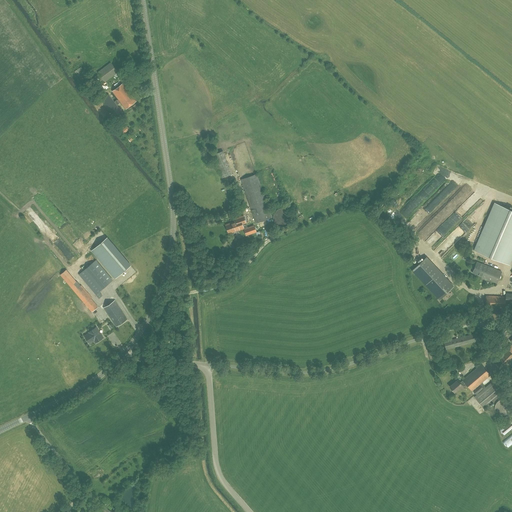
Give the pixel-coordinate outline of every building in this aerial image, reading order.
[(106,82),(118,72),(111,62),(98,72),(106,82)] [(76,71),(78,74),(86,85),(91,81),(81,67),(76,71)] [(126,109),(136,101),(123,83),(112,91),(126,109)] [(115,117),(122,112),(109,94),(101,100),(115,117)] [(125,135),(130,130),(127,127),(122,132),(125,135)] [(130,142),(137,136),(133,132),(127,138),(130,142)] [(222,178),(232,174),(223,151),(213,154),(222,178)] [(244,198),(247,197),(256,223),(273,217),(257,174),(241,179),(244,190),(242,191),(244,198)] [(441,195),(445,198),(458,184),(455,181),(441,195)] [(511,258),(511,210),(494,203),(475,250),(509,265),(511,258)] [(440,223),(447,216),(442,212),(436,219),(440,223)] [(243,224),(246,222),(244,216),(236,219),(236,221),(226,225),(229,233),(244,227),(243,224)] [(256,231),(254,226),(244,229),(246,235),(256,231)] [(55,234),(51,237),(64,254),(68,250),(55,234)] [(92,251),(115,278),(130,266),(113,246),(106,238),(92,251)] [(423,260),(412,270),(439,300),(451,289),(423,260)] [(497,283),(502,272),(482,264),(477,262),(473,273),(482,277),(497,283)] [(100,292),(110,282),(93,263),(79,275),(99,299),(103,295),(100,292)] [(92,312),(98,307),(91,298),(92,298),(82,285),(81,285),(77,281),(66,269),(60,275),(92,312)] [(511,294),(506,294),(506,297),(486,296),(485,307),(511,308),(511,294)] [(127,319),(115,300),(104,308),(116,326),(127,319)] [(504,339),(511,329),(511,327),(511,321),(507,318),(497,334),(504,339)] [(103,338),(96,327),(89,332),(89,333),(85,336),(90,344),(94,341),(96,343),(97,342),(97,343),(101,340),(100,340),(103,338)] [(480,339),(479,332),(444,342),(446,349),(480,339)] [(511,344),(510,343),(494,360),(507,373),(511,368),(511,344)] [(480,385),(473,391),(477,395),(474,397),(485,409),(505,392),(495,380),(486,387),(482,382),(491,375),(481,364),(463,380),(460,382),(458,379),(450,386),(455,392),(463,385),(465,383),(472,391),(480,384),(480,385)] [(495,408),(495,409),(495,410),(495,411),(496,412),(496,414),(497,415),(498,416),(500,416),(501,417),(502,417),(504,417),(505,417),(507,417),(508,416),(509,416),(510,415),(511,414),(511,412),(511,404),(511,403),(510,402),(509,401),(508,400),(507,399),(505,399),(504,399),(502,399),(501,399),(500,400),(498,401),(497,402),(496,403),(496,404),(495,405),(495,407),(495,408)] [(511,428),(511,419),(499,429),(504,435),(511,428)] [(511,444),(511,434),(503,442),(507,448),(511,444)]
